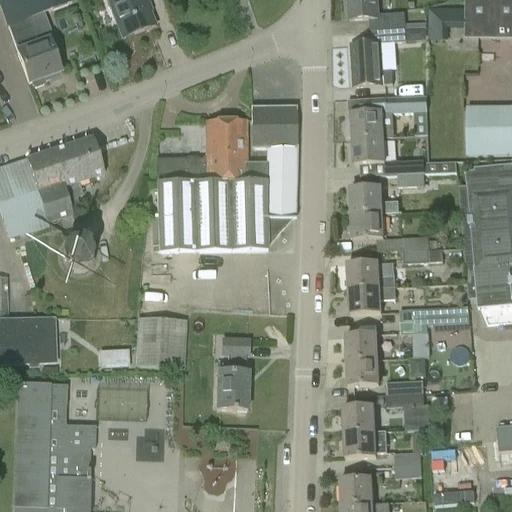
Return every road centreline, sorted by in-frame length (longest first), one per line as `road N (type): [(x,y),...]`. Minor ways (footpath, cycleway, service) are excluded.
road 1 (residential): [(301,511),(313,28)]
road 2 (residential): [(0,150),(313,28)]
